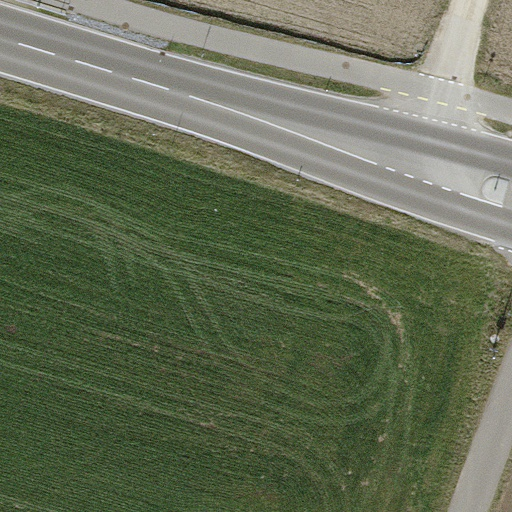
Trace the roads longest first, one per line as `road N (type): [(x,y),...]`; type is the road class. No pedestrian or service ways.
road 1 (secondary): [(0,35),(511,193)]
road 2 (track): [(413,160),(473,0)]
road 3 (unclassified): [(472,511),(511,398)]
